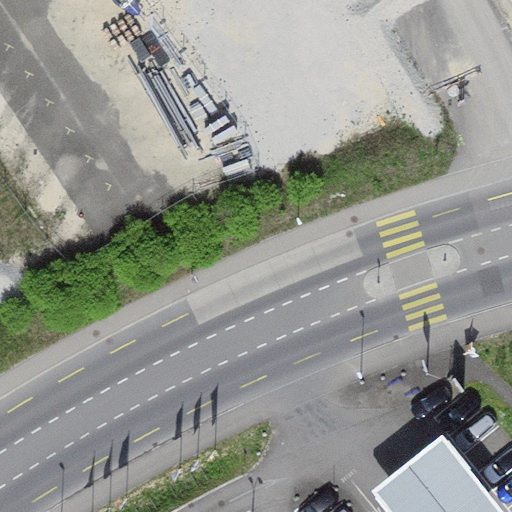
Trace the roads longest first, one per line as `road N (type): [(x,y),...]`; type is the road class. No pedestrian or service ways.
road 1 (secondary): [(0,470),(251,330),(511,240)]
road 2 (unknown): [(487,511),(332,431)]
road 3 (unknown): [(196,511),(332,431)]
road 4 (track): [(511,118),(438,0)]
road 5 (unknown): [(332,431),(251,330)]
